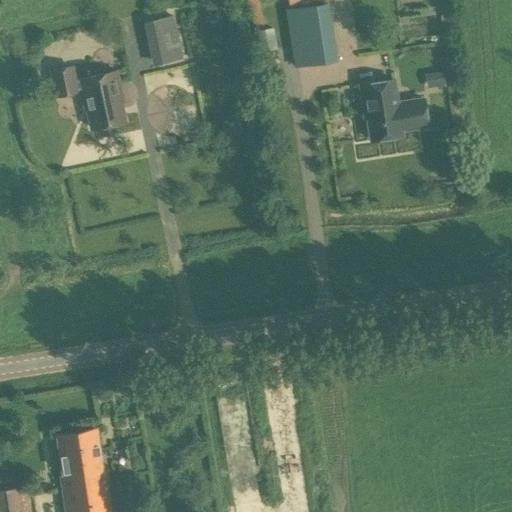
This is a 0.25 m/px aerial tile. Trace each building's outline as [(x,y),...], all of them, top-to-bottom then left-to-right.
[(328,2),(288,8),(297,65),(336,59),(328,2)] [(174,15),(150,20),(159,62),(183,56),(174,15)] [(278,50),(273,28),(265,30),(254,33),(258,54),(278,50)] [(278,59),(258,62),(261,84),(281,81),(278,59)] [(70,66),(50,70),(56,96),(76,91),(75,89),(82,87),(84,95),(81,98),(83,108),(87,109),(91,128),(123,121),(117,90),(121,90),(116,70),(80,78),(81,79),(74,80),(70,66)] [(439,73),(434,73),(430,77),(431,82),(435,86),(441,85),(444,81),(443,76),(439,73)] [(393,79),(359,84),(363,112),(366,112),(370,139),(401,134),(401,130),(426,126),(422,98),(397,102),(393,79)] [(95,428),(57,433),(63,474),(60,475),(65,511),(110,511),(104,468),(101,468),(95,428)] [(30,511),(26,485),(0,489),(0,511),(30,511)]
